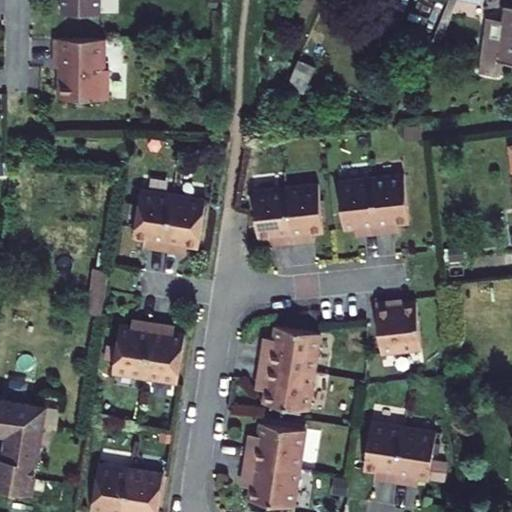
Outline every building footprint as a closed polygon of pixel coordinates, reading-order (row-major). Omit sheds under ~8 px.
[(101,0),(63,0),(63,13),(101,13),(101,0)] [(219,10),(219,0),(208,0),(208,9),(219,10)] [(451,11),(456,0),(449,0),(431,42),(438,45),(451,11)] [(501,61),(511,62),(511,6),(506,5),(504,21),(487,18),(480,72),(499,75),(501,61)] [(106,38),(55,37),(55,66),(60,66),(59,98),(109,98),(109,68),(105,68),(106,38)] [(316,67),(299,59),(288,85),(305,92),(316,67)] [(188,118),(201,124),(208,109),(195,103),(188,118)] [(422,137),(420,124),(405,127),(407,139),(422,137)] [(280,149),(278,139),(267,141),(268,151),(280,149)] [(199,162),(209,166),(213,158),(203,154),(199,162)] [(405,179),(339,187),(345,235),(363,233),(364,239),(394,236),(393,229),(412,227),(405,179)] [(319,190),(253,198),(259,246),(278,243),(279,250),(308,247),(308,240),(325,237),(319,190)] [(186,207),(121,198),(115,246),(132,248),(131,254),(160,259),(162,253),(179,254),(186,207)] [(450,262),(464,260),(462,245),(448,247),(450,262)] [(376,311),(360,313),(365,363),(406,360),(402,312),(376,315),(376,311)] [(121,336),(103,334),(97,382),(162,390),(168,343),(150,341),(151,334),(122,330),(121,336)] [(306,342),(261,335),(256,358),(249,357),(242,388),(252,390),(249,412),(292,419),(306,342)] [(0,431),(8,432),(41,437),(46,406),(0,398),(0,431)] [(425,440),(360,431),(352,479),(371,482),(369,489),(399,493),(401,486),(420,489),(425,440)] [(8,432),(5,457),(37,462),(41,437),(8,432)] [(279,511),(293,439),(248,432),(245,454),(236,453),(230,484),(239,486),(236,508),(257,511),(279,511)] [(171,443),(173,435),(162,433),(161,441),(171,443)] [(35,478),(37,462),(5,457),(0,456),(0,487),(28,492),(30,477),(35,478)] [(125,511),(132,469),(100,464),(92,511),(99,511),(125,511)] [(158,511),(164,474),(132,469),(125,511),(158,511)]
